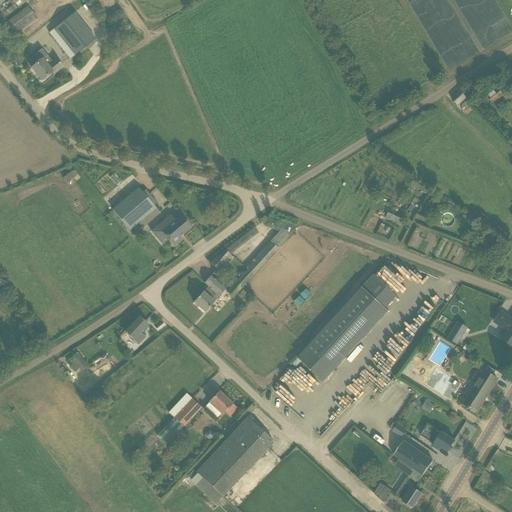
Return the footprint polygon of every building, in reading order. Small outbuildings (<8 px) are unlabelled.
[(37,19),(27,6),(5,24),(14,36),(37,19)] [(70,59),(96,39),(75,12),(49,33),(70,59)] [(33,67),(31,69),(42,81),(52,72),(54,75),(63,67),(55,58),(52,62),(47,56),(42,60),(37,53),(28,61),(33,67)] [(383,104),(394,100),(390,89),(379,93),(383,104)] [(451,100),(458,106),(466,98),(460,91),(451,100)] [(112,210),(134,236),(160,213),(139,188),(112,210)] [(386,218),(401,225),(403,219),(388,212),(386,218)] [(182,240),(179,238),(190,228),(181,217),(175,221),(171,216),(157,227),(173,247),(182,240)] [(278,248),(271,241),(246,268),(248,269),(227,292),(233,297),(278,248)] [(491,245),(484,242),(482,248),(489,251),(491,245)] [(210,263),(217,270),(230,255),(225,251),(210,263)] [(225,290),(210,277),(204,284),(208,287),(203,293),(202,293),(194,302),(205,313),(225,290)] [(325,382),(389,312),(363,288),(298,358),(325,382)] [(505,331),(500,339),(511,347),(511,319),(501,312),(494,323),(505,331)] [(145,338),(141,333),(149,325),(139,316),(124,332),(138,346),(145,338)] [(457,345),(463,335),(454,330),(448,340),(457,345)] [(85,385),(95,377),(77,354),(67,362),(85,385)] [(436,368),(425,385),(450,401),(461,384),(436,368)] [(476,413),(497,380),(480,369),(459,402),(476,413)] [(232,404),(219,392),(208,403),(222,416),(225,413),(230,417),(237,409),(232,404)] [(201,408),(192,400),(181,412),(177,408),(170,415),(174,419),(157,436),(166,444),(183,427),(183,428),(201,408)] [(221,498),(267,450),(274,443),(247,418),(195,473),(202,480),(221,498)] [(392,424),(390,431),(401,434),(403,426),(392,424)] [(455,441),(428,424),(421,435),(434,444),(432,446),(439,451),(441,448),(448,452),(455,441)] [(408,436),(406,439),(413,445),(416,441),(408,436)] [(402,440),(392,454),(412,468),(423,476),(433,461),(402,440)] [(135,459),(140,455),(137,451),(132,455),(135,459)] [(423,476),(412,468),(407,475),(408,476),(396,495),(404,500),(403,501),(402,502),(413,509),(413,508),(422,495),(422,494),(413,487),(416,482),(418,483),(423,476)] [(380,484),(374,494),(383,502),(391,491),(380,484)]
